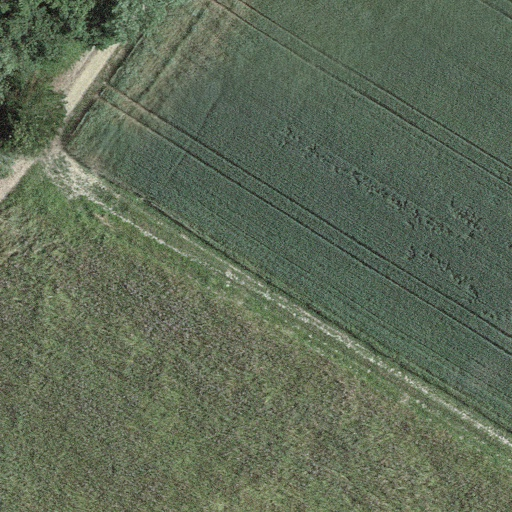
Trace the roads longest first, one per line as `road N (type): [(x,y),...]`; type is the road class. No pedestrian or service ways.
road 1 (track): [(26,157),(511,463)]
road 2 (track): [(26,157),(143,0)]
